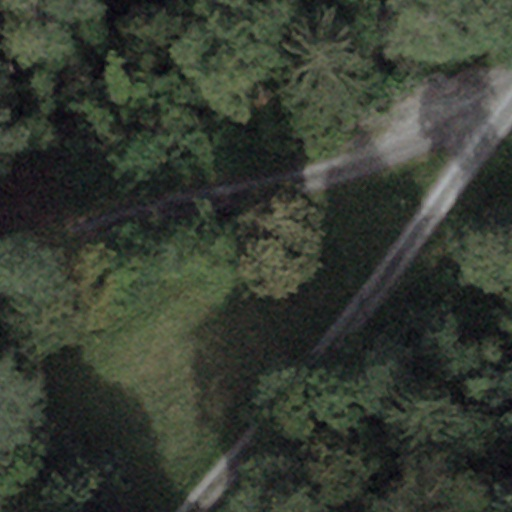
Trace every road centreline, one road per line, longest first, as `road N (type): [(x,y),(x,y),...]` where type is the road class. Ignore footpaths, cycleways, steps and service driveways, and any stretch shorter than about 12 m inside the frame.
road 1 (track): [(506,109),(0,273)]
road 2 (track): [(199,511),(511,103)]
